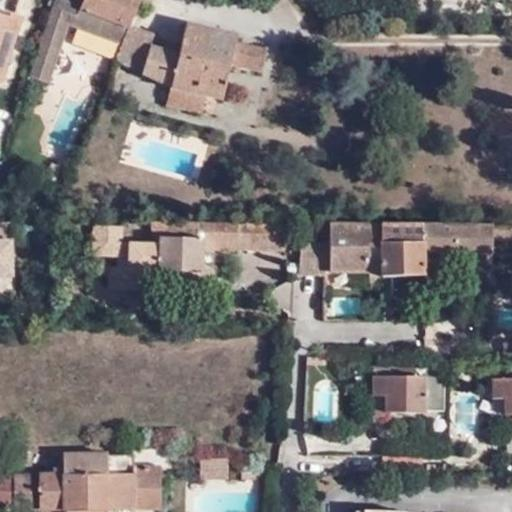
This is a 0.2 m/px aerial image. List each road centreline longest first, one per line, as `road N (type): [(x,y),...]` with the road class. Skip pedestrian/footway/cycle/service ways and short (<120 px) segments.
road 1 (unknown): [(509,511),(495,498),(289,459),(304,380),(308,284)]
road 2 (unknown): [(511,42),(311,36)]
